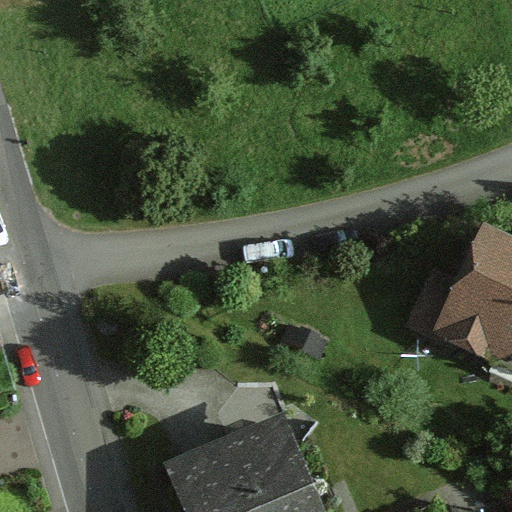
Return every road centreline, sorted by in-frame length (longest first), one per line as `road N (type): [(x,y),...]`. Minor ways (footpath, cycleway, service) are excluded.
road 1 (residential): [(27,284),(332,232),(511,171)]
road 2 (unclassified): [(98,511),(27,284)]
